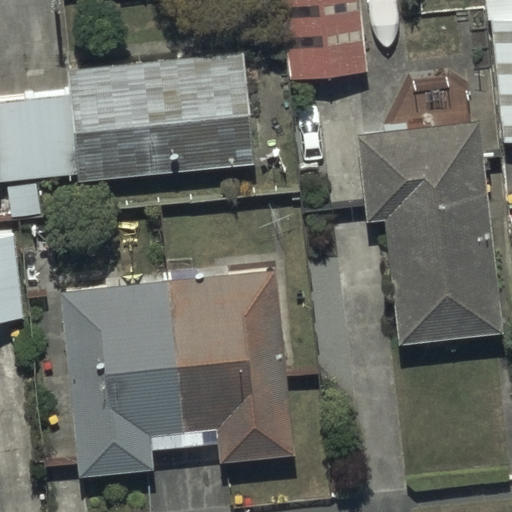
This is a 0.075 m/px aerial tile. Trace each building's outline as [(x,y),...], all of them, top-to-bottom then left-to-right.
[(355,0),(277,0),(288,74),(364,64),(355,0)] [(511,0),(482,0),(484,16),(489,16),(500,136),(511,134),(511,0)] [(34,175),(157,167),(161,177),(178,176),(177,165),(250,159),(241,48),(61,63),(63,89),(0,93),(0,185),(3,185),(5,212),(37,209),(34,175)] [(500,324),(475,114),(352,129),(362,214),(381,212),(396,337),(500,324)] [(12,225),(0,226),(0,315),(22,313),(12,225)] [(290,449),(273,266),(57,287),(75,472),(147,465),(146,458),(217,451),(217,456),(290,449)]
